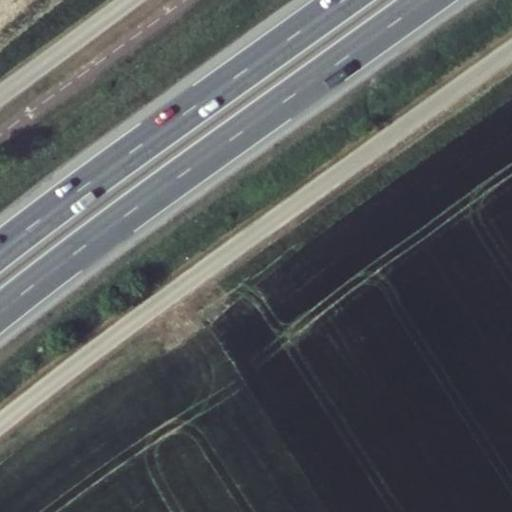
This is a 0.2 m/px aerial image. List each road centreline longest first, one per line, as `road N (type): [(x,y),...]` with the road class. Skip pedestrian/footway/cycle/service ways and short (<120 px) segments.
road 1 (trunk): [(0,313),(430,0)]
road 2 (trunk): [(344,0),(0,249)]
